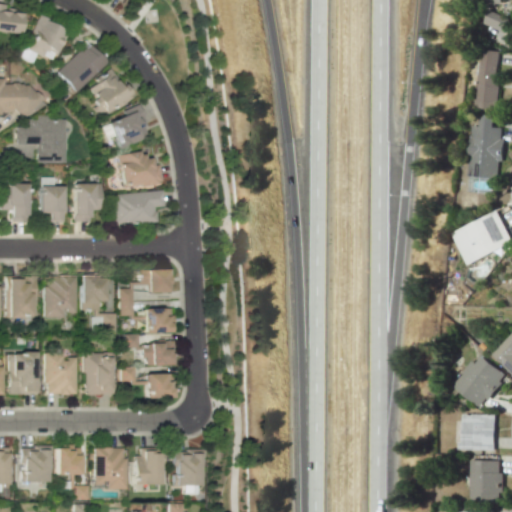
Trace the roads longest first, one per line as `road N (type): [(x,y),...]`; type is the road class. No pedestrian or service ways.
road 1 (residential): [(192,412),(189,227),(176,129),(121,37),(69,0)]
road 2 (motorway): [(263,0),(286,145),(313,439)]
road 3 (motorway): [(316,0),(313,439)]
road 4 (motorway): [(376,409),(422,0)]
road 5 (motorway): [(376,409),(379,0)]
road 6 (residential): [(192,412),(159,420),(0,419)]
road 7 (residential): [(0,247),(189,242)]
